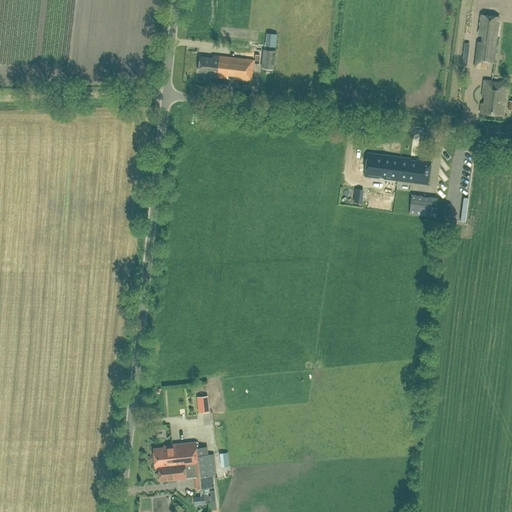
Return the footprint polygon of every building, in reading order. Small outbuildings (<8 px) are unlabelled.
[(476,41),(473,67),(480,68),(487,69),(487,63),(494,64),(500,16),(479,13),(477,35),(481,35),(480,41),(476,41)] [(274,68),(276,50),(263,48),(261,66),(274,68)] [(227,77),(229,56),(212,54),(212,57),(200,56),(198,71),(211,73),(210,76),(227,77)] [(229,56),(227,77),(251,80),(253,59),(229,56)] [(503,115),(506,82),(483,80),(480,112),(503,115)] [(398,180),(400,157),(368,153),(365,176),(398,180)] [(398,180),(427,183),(430,161),(416,159),(416,160),(410,160),(410,158),(400,157),(398,180)] [(435,217),(438,197),(411,194),(409,214),(435,217)] [(199,412),(209,411),(207,395),(197,396),(199,412)] [(196,447),(195,441),(163,444),(163,447),(153,448),(155,466),(158,466),(184,463),(200,462),(199,455),(198,447),(196,447)] [(227,452),(220,453),(221,466),(229,465),(227,452)] [(208,501),(207,486),(214,486),(213,474),(215,474),(214,467),(221,466),(220,453),(199,455),(200,462),(184,463),(158,466),(160,480),(194,476),(196,488),(199,487),(201,501),(208,501)]
